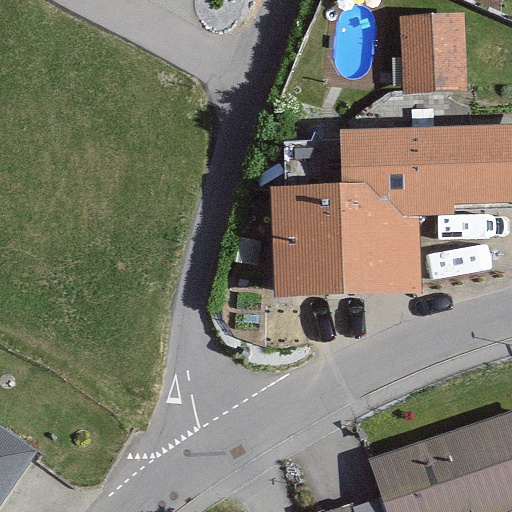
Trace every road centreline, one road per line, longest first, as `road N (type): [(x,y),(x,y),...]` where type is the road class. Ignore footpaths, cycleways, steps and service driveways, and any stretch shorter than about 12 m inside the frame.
road 1 (residential): [(224,443),(197,404),(187,313),(249,74)]
road 2 (residential): [(224,443),(387,351),(511,314)]
road 3 (residential): [(249,74),(116,0)]
